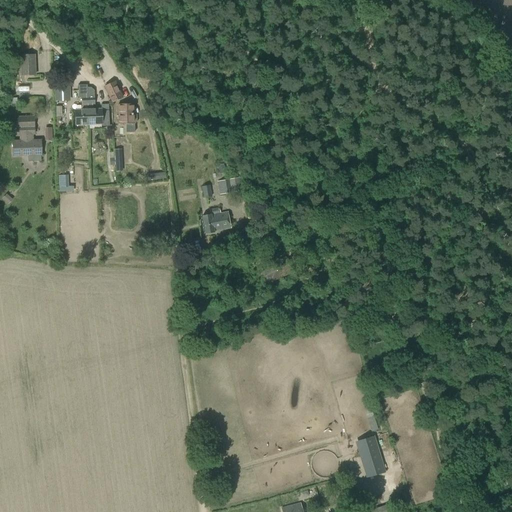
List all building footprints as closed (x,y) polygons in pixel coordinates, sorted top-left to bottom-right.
[(20,60),(19,80),(32,81),(33,61),(20,60)] [(104,87),(112,103),(122,98),(114,82),(104,87)] [(56,85),(57,101),(69,101),(68,85),(56,85)] [(81,110),(75,110),(75,125),(89,125),(88,102),(88,100),(87,90),(87,88),(87,85),(78,85),(78,90),(79,99),(81,99),(81,102),(81,110)] [(91,88),(87,88),(87,90),(88,100),(88,102),(89,125),(101,124),(101,127),(109,126),(109,118),(108,104),(101,105),(101,109),(95,109),(93,109),(93,105),(94,105),(94,101),(94,91),(91,88)] [(126,133),(135,133),(134,122),(136,122),(136,115),(134,115),(133,104),(118,105),(119,124),(125,124),(126,133)] [(28,162),(41,161),(41,155),(41,141),(32,141),(32,134),(34,134),(34,127),(34,117),(14,118),(14,128),(19,127),(19,135),(20,135),(20,141),(12,142),(13,156),(28,155),(28,162)] [(114,150),(115,172),(122,172),(121,150),(114,150)] [(66,174),(57,175),(58,187),(67,187),(66,174)] [(244,191),(242,178),(229,181),(229,179),(217,182),(219,195),(244,191)] [(201,187),(203,198),(212,196),(210,185),(201,187)] [(6,194),(2,199),(8,204),(12,200),(6,194)] [(219,208),(209,210),(210,215),(202,217),(205,235),(214,233),(214,232),(230,229),(227,212),(220,214),(219,208)] [(268,283),(292,272),(285,257),(261,268),(268,283)] [(364,478),(385,472),(374,436),(354,442),(364,478)]
